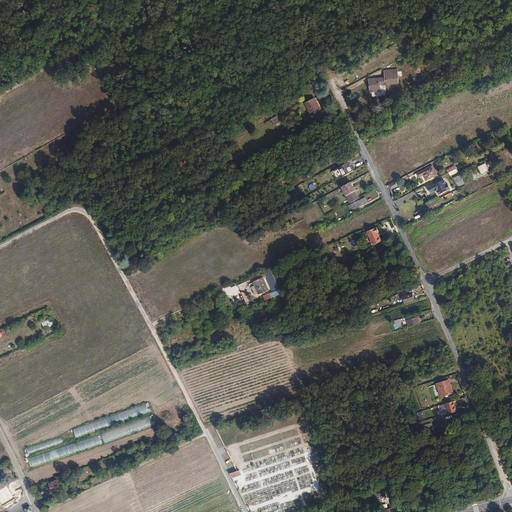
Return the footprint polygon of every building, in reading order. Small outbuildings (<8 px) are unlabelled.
[(381,80),(365,83),(367,95),(378,93),(377,88),(388,86),(387,77),(381,78),(381,80)] [(314,99),(305,103),(311,113),(320,108),(314,99)] [(283,115),(272,121),(274,125),(285,119),(283,115)] [(342,172),(344,176),(353,171),(348,163),(339,168),(342,172)] [(485,163),(478,166),(481,174),(488,170),(485,163)] [(455,165),(447,169),(450,176),(458,172),(455,165)] [(432,166),(422,171),(424,175),(427,180),(437,175),(432,166)] [(335,176),(342,172),(339,168),(333,171),(335,176)] [(458,187),(465,184),(461,174),(454,177),(458,187)] [(352,181),(343,186),(348,194),(356,190),(357,190),(352,181)] [(388,185),(390,189),(397,186),(395,181),(388,185)] [(434,192),(435,193),(436,196),(447,190),(445,185),(443,186),(440,181),(424,190),(427,194),(432,192),(434,192)] [(356,190),(348,194),(352,202),(361,198),(356,190)] [(454,198),(451,192),(445,196),(447,200),(454,198)] [(438,199),(437,197),(426,203),(428,207),(439,201),(438,199)] [(365,198),(354,203),(356,207),(367,202),(365,198)] [(364,233),(371,246),(378,242),(376,238),(371,240),(367,232),(374,229),(371,230),(367,231),(364,233)] [(376,233),(374,229),(367,232),(371,240),(376,238),(374,233),(376,233)] [(265,300),(281,294),(271,270),(264,273),(271,292),(263,295),(265,300)] [(264,277),(254,281),(259,293),(269,289),(264,277)] [(413,294),(404,297),(406,304),(415,301),(413,294)] [(410,327),(418,324),(416,317),(407,320),(410,327)] [(52,321),(50,322),(49,319),(41,323),(44,328),(53,323),(52,321)] [(395,328),(401,326),(399,320),(392,322),(395,328)] [(452,378),(440,382),(444,395),(457,391),(452,378)] [(458,407),(456,402),(447,404),(450,414),(459,411),(458,407)] [(147,404),(74,428),(77,438),(150,413),(147,404)] [(151,416),(28,459),(32,469),(155,425),(151,416)] [(59,438),(25,450),(27,456),(62,444),(59,438)] [(61,489),(57,480),(49,484),(53,492),(61,489)]
